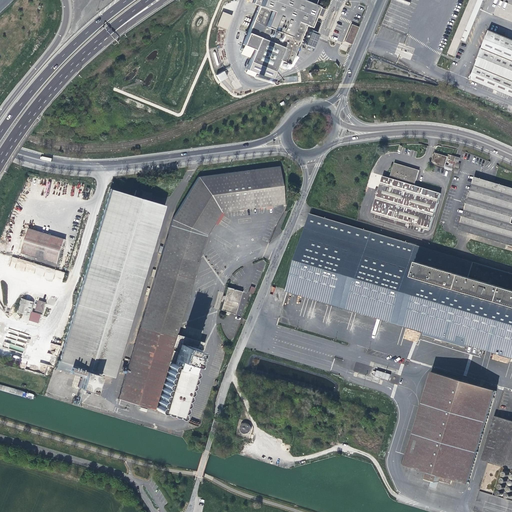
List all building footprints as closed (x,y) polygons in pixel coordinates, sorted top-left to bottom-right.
[(311,27),(314,19),(312,18),(314,13),(316,14),(319,6),(313,4),(314,0),(252,0),(252,3),(258,5),(242,44),(254,49),(249,60),(273,70),(278,59),(290,63),(305,25),(311,27)] [(484,0),(471,0),(456,41),(463,44),(466,45),(484,0)] [(223,11),(217,26),(228,30),(233,15),(223,11)] [(352,24),(345,41),(352,44),(359,27),(352,24)] [(317,48),(320,33),(311,31),(307,45),(317,48)] [(511,40),(491,32),(470,81),(511,97),(511,40)] [(456,60),(463,44),(456,41),(449,57),(456,60)] [(225,71),(216,75),(220,82),(228,78),(225,71)] [(432,164),(445,168),(445,166),(448,157),(435,153),(432,164)] [(440,193),(414,186),(415,182),(419,170),(395,163),(390,178),(383,176),(372,211),(377,213),(375,219),(423,233),(424,230),(428,231),(428,229),(430,229),(440,193)] [(172,344),(175,335),(205,238),(222,214),(284,210),(279,174),(198,178),(171,220),(117,400),(152,410),(167,362),(172,364),(178,365),(184,368),(188,369),(190,364),(194,348),(184,345),(183,346),(179,344),(179,346),(172,344)] [(508,189),(508,187),(506,187),(493,183),(482,180),(474,178),(469,196),(468,195),(466,199),(468,200),(459,230),(511,245),(511,188),(511,190),(508,189)] [(80,376),(77,385),(80,386),(79,388),(91,392),(95,381),(99,382),(100,379),(102,380),(103,377),(100,376),(101,374),(111,377),(163,205),(140,198),(142,193),(136,191),(134,196),(110,189),(56,369),(80,376)] [(511,277),(307,217),(284,294),(300,299),(309,302),(323,306),(331,308),(347,313),(355,316),(372,321),(381,323),(398,328),(406,331),(422,336),(422,337),(464,349),(465,348),(511,362),(511,277)] [(23,252),(58,265),(67,241),(31,228),(23,252)] [(17,262),(16,267),(22,267),(22,258),(13,258),(12,262),(17,262)] [(63,279),(65,273),(39,265),(36,276),(52,281),(54,276),(63,279)] [(219,311),(233,315),(240,292),(226,288),(219,311)] [(10,312),(13,312),(23,316),(28,301),(15,297),(10,312)] [(49,332),(54,317),(43,313),(41,321),(32,319),(31,322),(37,324),(36,328),(49,332)] [(23,317),(12,314),(12,316),(10,320),(21,323),(23,317)] [(203,343),(175,335),(172,344),(179,346),(179,344),(183,346),(184,345),(194,348),(190,364),(196,366),(203,343)] [(376,370),(374,376),(388,380),(390,374),(376,370)] [(469,485),(496,391),(468,383),(463,381),(435,373),(407,467),(430,473),(428,480),(438,483),(439,482),(451,485),(453,480),(469,485)] [(511,422),(495,418),(482,461),(511,469),(511,422)] [(242,429),(242,431),(253,434),(253,433),(254,431),(254,430),(254,429),(254,427),(253,426),(252,425),(250,424),(249,424),(247,424),(245,425),(244,426),(243,427),(242,429)]
